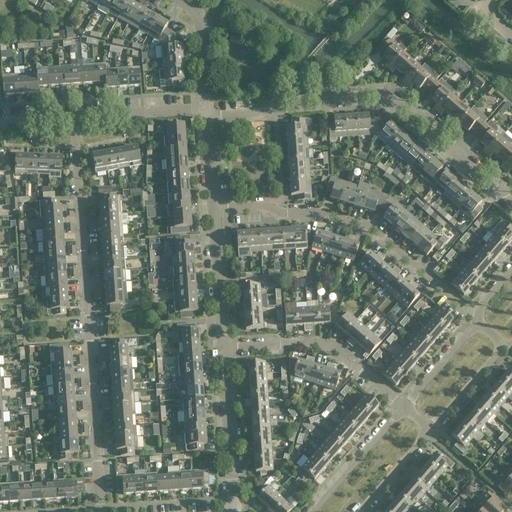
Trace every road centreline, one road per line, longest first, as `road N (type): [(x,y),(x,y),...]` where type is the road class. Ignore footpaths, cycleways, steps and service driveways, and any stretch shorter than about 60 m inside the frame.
road 1 (residential): [(101,511),(75,115)]
road 2 (residential): [(203,108),(216,117),(259,113),(276,102),(391,97),(511,202)]
road 3 (residential): [(469,317),(349,215),(213,218)]
road 4 (residential): [(394,401),(325,345),(224,346)]
road 5 (residential): [(232,511),(224,346)]
road 6 (residential): [(394,401),(302,511)]
road 7 (residential): [(224,346),(213,218)]
road 8 (residential): [(75,115),(203,108)]
road 9 (residential): [(203,108),(195,11),(175,0)]
